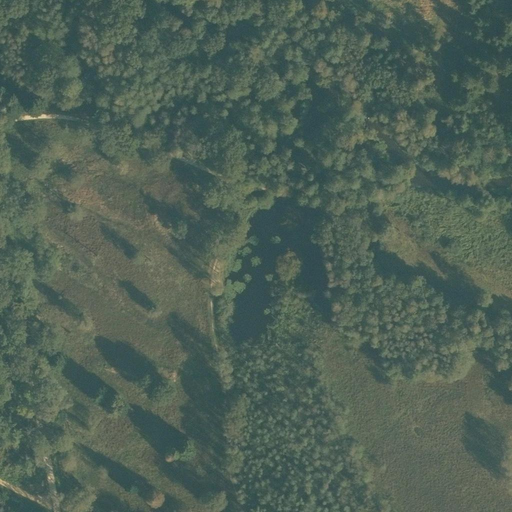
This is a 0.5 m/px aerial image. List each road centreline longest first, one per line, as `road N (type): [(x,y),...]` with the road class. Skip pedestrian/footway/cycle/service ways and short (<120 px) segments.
road 1 (track): [(511,364),(473,330),(387,280),(311,192),(278,182),(252,188)]
road 2 (track): [(252,188),(82,119),(0,120)]
road 3 (track): [(12,302),(58,511)]
